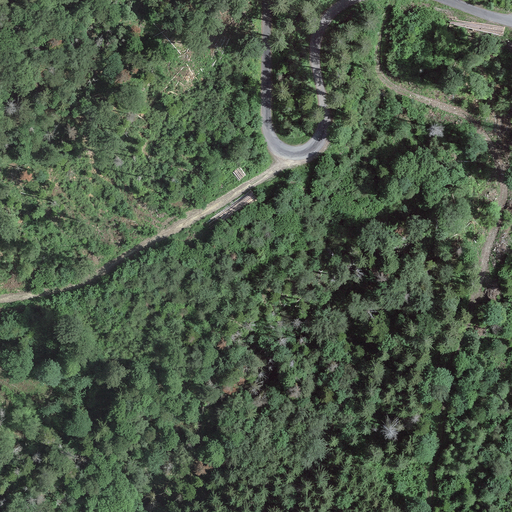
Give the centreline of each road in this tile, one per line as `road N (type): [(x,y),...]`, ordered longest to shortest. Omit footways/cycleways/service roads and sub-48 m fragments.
road 1 (track): [(425,511),(455,350),(501,217),(503,189),(497,161),(465,119),(384,82),(378,51),(394,0)]
road 2 (unclassified): [(266,0),(267,128),(288,156),(306,150),(320,128),(316,34),(356,0)]
road 3 (track): [(0,300),(76,288),(288,156)]
